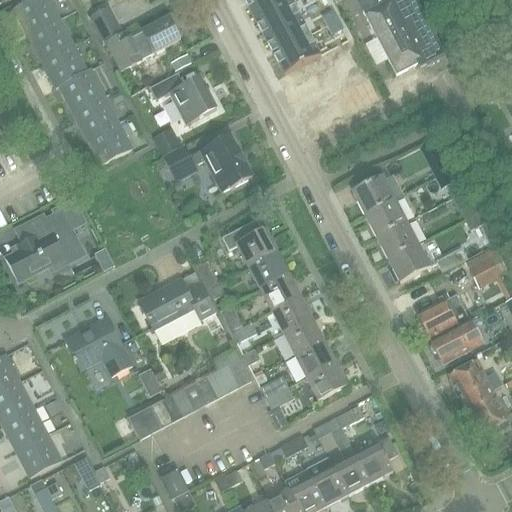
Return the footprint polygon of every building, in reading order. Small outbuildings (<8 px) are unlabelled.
[(49,0),(38,0),(14,13),(28,39),(61,22),(49,0)] [(290,0),(244,0),(243,0),(254,20),(290,0)] [(290,0),(254,20),(264,39),(301,19),(290,0)] [(356,0),(356,1),(361,10),(363,14),(372,31),(376,40),(377,41),(388,62),(396,78),(408,72),(415,69),(418,67),(420,70),(443,58),(446,56),(416,0),(356,0)] [(103,45),(122,35),(109,10),(90,20),(103,45)] [(334,14),(323,20),(327,29),(338,23),(334,14)] [(301,19),(264,39),(274,58),(311,38),(301,19)] [(142,64),(141,60),(135,50),(147,44),(154,57),(181,43),(169,20),(142,34),(142,35),(131,40),(128,34),(106,45),(121,75),(142,64)] [(61,22),(28,39),(29,40),(43,67),(75,49),(62,23),(61,22)] [(338,23),(327,29),(332,38),(343,32),(338,23)] [(311,38),(274,58),(284,77),(321,58),(311,38)] [(56,93),(59,91),(88,74),(75,49),(43,67),(56,93)] [(187,58),(171,66),(175,74),(191,66),(187,58)] [(88,74),(59,91),(72,116),(105,98),(92,72),(88,74)] [(416,74),(391,88),(397,98),(421,84),(416,74)] [(180,91),(173,79),(149,91),(156,104),(169,98),(185,129),(217,112),(200,81),(180,91)] [(120,94),(111,98),(116,107),(124,102),(120,94)] [(105,98),(72,116),(73,117),(86,142),(87,144),(119,125),(106,101),(105,98)] [(134,153),(121,129),(119,125),(87,144),(101,170),(134,153)] [(173,131),(154,141),(161,154),(164,160),(183,149),(173,131)] [(204,165),(221,197),(230,193),(254,181),(247,168),(248,168),(239,150),(238,151),(231,138),(191,159),(185,148),(183,149),(164,160),(163,160),(177,187),(199,175),(196,169),(204,165)] [(438,164),(430,168),(431,171),(436,181),(438,180),(448,175),(443,165),(442,162),(438,164)] [(361,191),(353,196),(364,217),(395,201),(385,182),(391,179),(386,168),(378,172),(357,183),(357,184),(361,191)] [(442,193),(454,187),(448,175),(438,180),(436,181),(442,193)] [(13,256),(4,261),(18,289),(49,273),(51,278),(70,268),(61,251),(79,242),(74,232),(87,226),(74,201),(52,213),(54,217),(47,221),(45,217),(14,233),(21,246),(23,250),(15,255),(13,256)] [(364,217),(376,240),(407,224),(395,201),(364,217)] [(459,212),(464,222),(476,216),(471,206),(459,212)] [(464,222),(470,234),(482,228),(476,216),(464,222)] [(257,222),(222,240),(229,253),(236,250),(249,274),(274,261),(279,258),(266,234),(264,235),(257,222)] [(376,240),(387,262),(419,246),(407,224),(376,240)] [(431,271),(419,246),(387,262),(400,287),(431,271)] [(436,265),(442,276),(468,263),(462,251),(436,265)] [(106,252),(95,257),(104,274),(115,269),(106,252)] [(249,274),(260,296),(291,280),(279,258),(249,274)] [(497,258),(469,272),(471,276),(480,292),(483,291),(507,279),(507,278),(505,274),(499,262),(497,258)] [(197,270),(210,295),(221,288),(208,264),(197,270)] [(260,296),(272,318),(302,302),(291,280),(260,296)] [(200,326),(216,317),(202,289),(187,297),(180,284),(140,305),(162,348),(201,328),(200,326)] [(210,295),(214,303),(226,297),(221,288),(210,295)] [(511,292),(503,297),(507,304),(511,301),(511,292)] [(416,318),(423,330),(421,334),(424,339),(428,339),(430,343),(459,329),(453,317),(464,312),(457,298),(445,304),(445,303),(416,318)] [(272,318),(284,340),(314,324),(302,302),(272,318)] [(226,326),(232,337),(243,331),(237,320),(226,326)] [(111,382),(133,370),(107,321),(65,343),(82,374),(101,364),(111,382)] [(459,329),(430,343),(432,348),(431,351),(434,355),(436,356),(443,369),(471,355),(483,349),(470,323),(459,329)] [(284,340),(295,361),(325,346),(314,324),(284,340)] [(243,331),(232,337),(237,347),(257,337),(252,326),(243,331)] [(295,361),(306,383),(337,367),(325,346),(295,361)] [(244,361),(249,369),(260,363),(256,354),(244,361)] [(228,369),(240,391),(251,385),(236,355),(217,365),(221,372),(228,369)] [(6,359),(0,362),(0,395),(20,385),(6,359)] [(456,397),(460,403),(478,393),(481,400),(494,393),(478,363),(451,377),(455,385),(451,388),(456,397)] [(337,367),(306,383),(318,405),(318,406),(346,391),(349,390),(348,389),(337,367)] [(217,375),(229,397),(240,391),(228,369),(221,372),(217,375)] [(206,380),(218,403),(229,397),(217,375),(206,380)] [(260,391),(267,404),(290,392),(283,379),(260,391)] [(194,386),(206,409),(218,403),(206,380),(194,386)] [(46,382),(39,386),(43,394),(51,390),(46,382)] [(20,385),(0,395),(0,424),(2,429),(34,412),(21,387),(20,385)] [(183,392),(195,415),(206,409),(194,386),(183,392)] [(172,398),(184,420),(195,415),(183,392),(172,398)] [(290,392),(267,404),(272,414),(295,402),(290,392)] [(472,429),(474,428),(480,438),(509,422),(494,393),(481,400),(478,393),(460,403),(468,419),(467,419),(472,429)] [(162,403),(173,426),(184,420),(172,398),(162,403)] [(57,403),(46,409),(52,419),(62,414),(57,403)] [(151,409),(163,432),(173,426),(162,403),(151,409)] [(140,415),(152,437),(163,432),(151,409),(140,415)] [(359,409),(337,421),(342,430),(342,431),(364,420),(359,409)] [(380,411),(374,413),(377,422),(384,419),(380,411)] [(34,412),(2,429),(3,431),(16,455),(48,438),(35,414),(34,412)] [(128,421),(140,444),(152,437),(140,415),(128,421)] [(342,430),(331,435),(332,436),(346,463),(356,458),(356,457),(342,431),(342,430)] [(315,433),(307,437),(310,443),(318,439),(315,433)] [(48,438),(16,455),(17,456),(30,481),(62,464),(49,440),(48,438)] [(292,445),(298,456),(308,451),(302,439),(292,445)] [(356,458),(371,488),(395,476),(388,464),(400,458),(390,440),(356,457),(356,458)] [(286,462),(298,456),(292,445),(281,451),(286,462)] [(269,456),(259,462),(261,465),(264,472),(275,467),(269,456)] [(346,463),(345,464),(333,469),(349,500),(371,488),(356,458),(346,463)] [(87,460),(72,468),(75,474),(80,483),(83,481),(94,476),(95,475),(87,460)] [(259,462),(249,467),(257,482),(267,477),(264,472),(261,465),(259,462)] [(329,462),(307,473),(311,481),(327,511),(349,500),(333,469),(329,462)] [(94,476),(100,487),(110,481),(104,470),(95,475),(94,476)] [(306,472),(284,483),(289,493),(299,511),(326,511),(327,511),(311,481),(307,473),(307,471),(306,472)] [(160,482),(171,504),(174,502),(189,495),(178,472),(160,482)] [(226,479),(232,490),(242,485),(237,474),(226,479)] [(221,496),(232,490),(226,479),(215,485),(221,496)] [(46,491),(52,503),(63,498),(57,485),(46,491)] [(35,496),(42,509),(52,503),(46,491),(35,496)] [(267,504),(271,511),(299,511),(289,493),(267,504)] [(189,495),(174,502),(179,511),(190,511),(197,509),(189,495)] [(158,498),(152,501),(156,509),(162,505),(158,498)]
